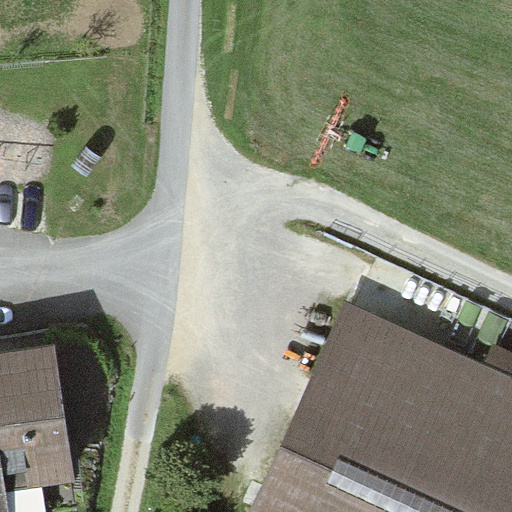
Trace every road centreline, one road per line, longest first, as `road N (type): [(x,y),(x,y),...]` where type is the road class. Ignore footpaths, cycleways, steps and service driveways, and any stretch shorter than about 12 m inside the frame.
road 1 (track): [(186,0),(167,270)]
road 2 (track): [(126,511),(167,270)]
